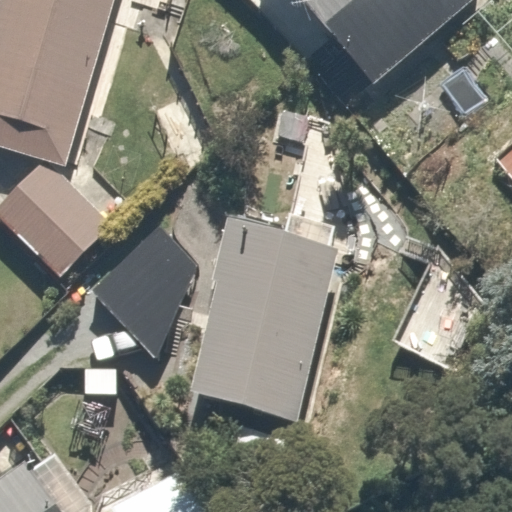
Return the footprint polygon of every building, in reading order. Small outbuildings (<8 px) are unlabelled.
[(0,0),(0,149),(60,166),(105,0),(0,0)] [(453,25),(431,0),(297,0),(375,91),(453,25)] [(511,143),(490,165),(511,188),(511,143)] [(104,230),(41,168),(0,211),(0,218),(57,275),(104,230)] [(149,230),(88,298),(147,351),(208,283),(149,230)] [(301,421),(338,252),(226,230),(189,396),(301,421)] [(119,360),(60,357),(58,398),(117,401),(119,360)] [(73,511),(38,458),(0,482),(0,511),(73,511)] [(203,511),(180,471),(105,510),(106,511),(203,511)]
